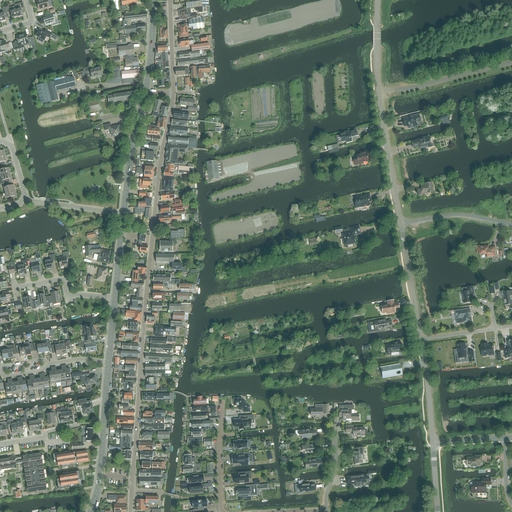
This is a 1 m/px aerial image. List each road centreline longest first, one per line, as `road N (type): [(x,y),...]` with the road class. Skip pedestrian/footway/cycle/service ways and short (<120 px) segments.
road 1 (residential): [(130,511),(158,176),(174,93)]
road 2 (tertiary): [(90,511),(108,361)]
road 3 (residential): [(378,92),(511,62)]
road 4 (residential): [(401,224),(378,92)]
road 5 (tertiary): [(123,213),(144,91)]
